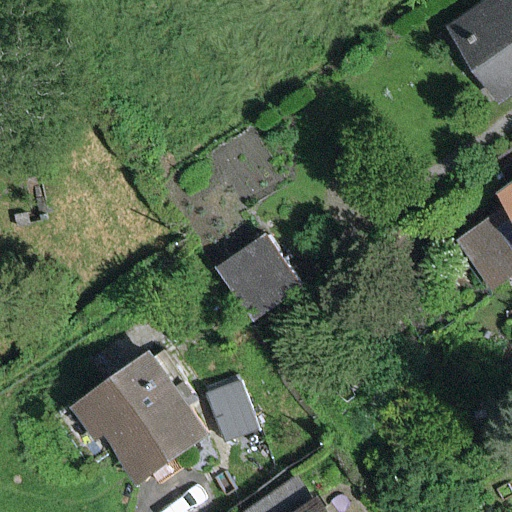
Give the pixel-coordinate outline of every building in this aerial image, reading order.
[(511,94),(511,0),(492,0),(450,28),(499,103),(511,94)] [(511,189),(499,198),(507,209),(463,240),(503,297),(511,290),(511,189)] [(300,284),(269,239),(228,267),(259,312),(300,284)] [(210,437),(150,353),(69,410),(96,447),(110,437),(143,484),(210,437)] [(256,428),(243,384),(216,392),(230,437),(256,428)] [(235,504),(240,511),(273,511),(321,481),(306,458),(235,504)] [(327,511),(320,501),(304,511),(327,511)]
